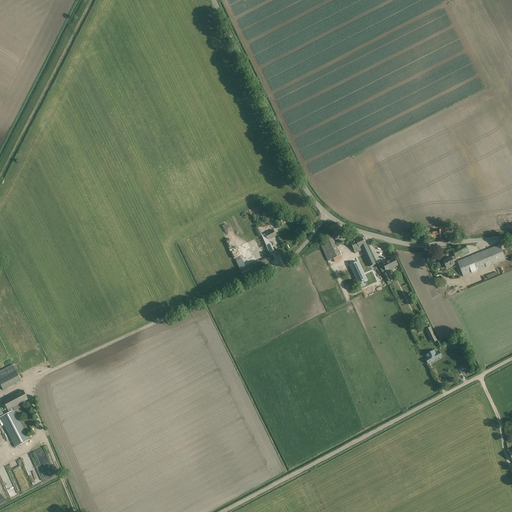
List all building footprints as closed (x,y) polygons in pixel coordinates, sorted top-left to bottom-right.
[(261,236),(270,254),(275,251),(271,243),(270,244),(268,240),(276,236),(273,230),(263,236),(261,236)] [(423,234),(424,239),(428,239),(438,238),(438,239),(443,238),(442,230),(437,231),(437,232),(427,233),(423,234)] [(320,243),(321,247),(328,261),(340,256),(332,238),(320,243)] [(359,251),(362,250),(370,267),(376,264),(366,244),(365,245),(362,238),(354,241),(359,251)] [(359,252),(359,251),(354,241),(350,243),(355,253),(359,252)] [(470,253),(466,246),(466,245),(464,246),(452,252),(455,256),(451,258),(443,262),(446,268),(454,264),(453,261),(457,259),(456,259),(461,256),(461,257),(470,253)] [(506,260),(502,250),(500,245),(457,262),(463,277),(506,260)] [(261,266),(270,262),(268,257),(259,262),(261,266)] [(386,262),(382,264),(383,266),(386,272),(398,266),(394,259),(387,262),(386,262)] [(414,259),(407,262),(409,268),(416,265),(414,259)] [(358,262),(349,265),(358,284),(366,280),(358,262)] [(355,280),(345,285),(348,290),(357,285),(355,280)] [(430,328),(426,330),(430,338),(434,336),(430,328)] [(428,364),(442,357),(439,352),(437,354),(435,351),(426,356),(427,359),(426,360),(428,364)] [(21,381),(13,365),(0,371),(0,387),(2,387),(3,390),(21,381)] [(24,391),(3,401),(8,410),(10,409),(12,411),(0,417),(0,418),(16,447),(30,440),(13,408),(28,400),(24,391)]
